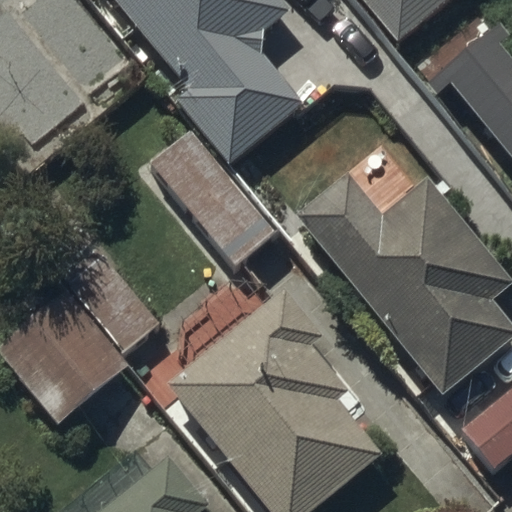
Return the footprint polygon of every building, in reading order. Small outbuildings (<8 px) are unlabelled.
[(272,0),(110,0),(184,91),(171,101),(224,166),(301,105),(260,53),(262,31),(284,14),(272,0)] [(356,0),(392,44),(446,0),(356,0)] [(511,169),(511,60),(499,45),(506,39),(495,27),(427,86),(436,97),(443,90),(511,169)] [(188,129),(145,163),(231,271),(274,237),(188,129)] [(344,175),(292,215),(439,399),(511,341),(511,332),(487,301),(510,283),(427,179),(378,218),(344,175)] [(281,293),(166,386),(268,511),(309,511),(376,458),(340,414),(356,402),(309,343),(316,337),(281,293)] [(118,374),(53,299),(0,345),(0,365),(55,428),(118,374)] [(165,460),(100,511),(196,511),(203,507),(165,460)]
